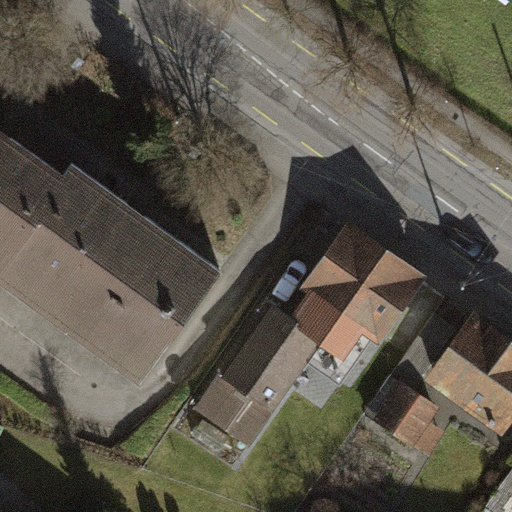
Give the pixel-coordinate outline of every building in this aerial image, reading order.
[(0,285),(2,287),(11,274),(76,183),(0,129),(0,285)] [(142,367),(158,379),(232,275),(85,171),(76,183),(11,274),(31,288),(26,295),(59,318),(64,312),(111,345),(106,352),(137,374),(142,367)] [(316,292),(296,322),(321,339),(314,350),(350,374),(373,341),(379,345),(425,279),(350,227),(309,287),(316,292)] [(296,322),(277,310),(212,405),(256,435),(314,350),(321,339),(296,322)] [(511,340),(478,316),(433,378),(504,429),(511,418),(511,340)] [(434,406),(408,390),(386,425),(412,441),(434,406)] [(511,511),(511,492),(497,511),(511,511)]
